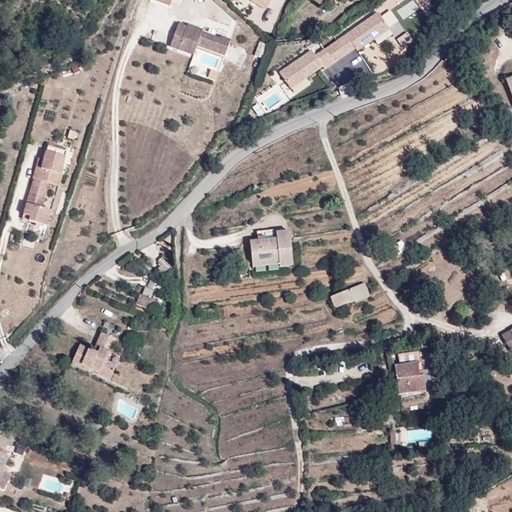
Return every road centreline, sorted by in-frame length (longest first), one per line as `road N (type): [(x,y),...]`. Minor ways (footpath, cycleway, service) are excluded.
road 1 (unclassified): [(320,112),(369,264),(408,327),(397,338),(303,352),(290,364),(300,459),(296,511)]
road 2 (unclassified): [(320,112),(232,157),(175,218),(79,287),(0,375)]
road 3 (unclassified): [(498,0),(463,20),(407,81),(320,112)]
